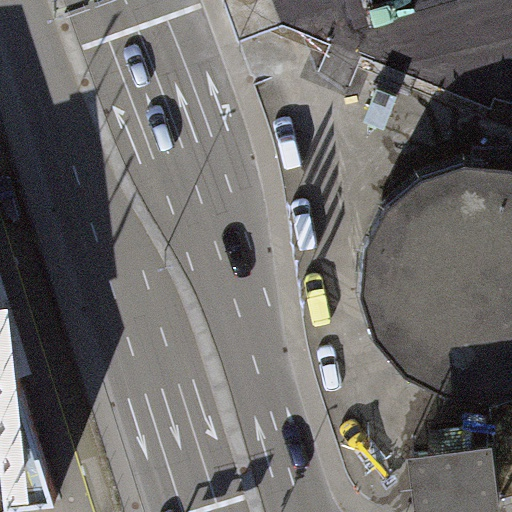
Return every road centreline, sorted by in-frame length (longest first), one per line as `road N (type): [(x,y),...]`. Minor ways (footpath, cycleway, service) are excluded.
road 1 (secondary): [(304,511),(128,0)]
road 2 (secondary): [(22,0),(184,511)]
